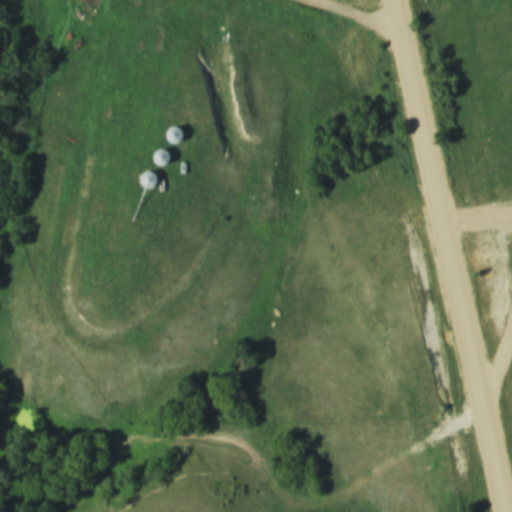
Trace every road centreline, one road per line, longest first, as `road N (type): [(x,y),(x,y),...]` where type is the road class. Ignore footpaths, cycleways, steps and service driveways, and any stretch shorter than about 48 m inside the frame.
road 1 (residential): [(508,511),(397,0)]
road 2 (track): [(488,417),(458,421),(309,507),(280,508),(264,497),(236,445),(136,435)]
road 3 (track): [(71,511),(151,413),(213,363),(248,318)]
